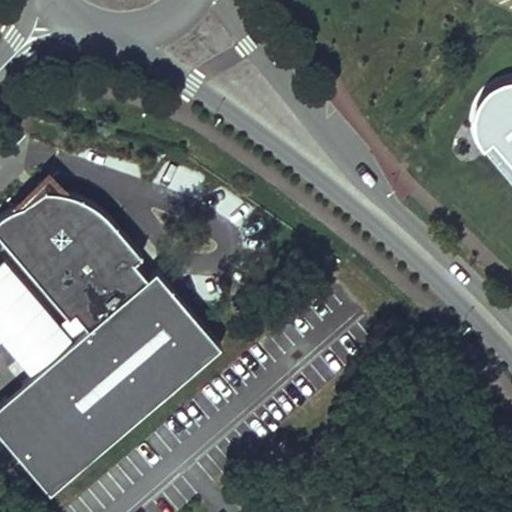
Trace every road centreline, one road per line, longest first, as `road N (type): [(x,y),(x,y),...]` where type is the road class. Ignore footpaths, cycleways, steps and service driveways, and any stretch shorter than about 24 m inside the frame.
road 1 (secondary): [(121,33),(349,194),(511,362)]
road 2 (secondary): [(511,325),(362,176),(226,0)]
